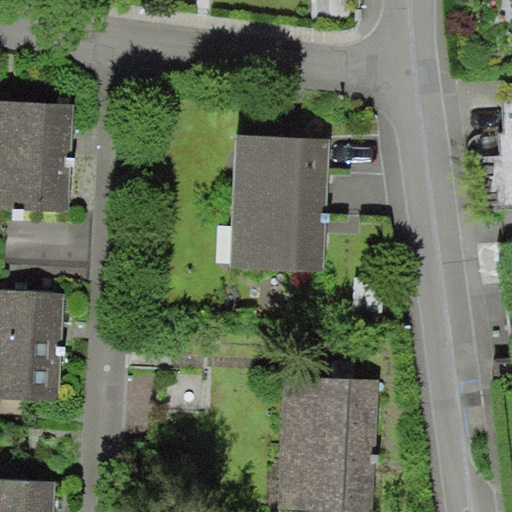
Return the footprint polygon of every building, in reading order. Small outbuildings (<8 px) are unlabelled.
[(75,109),(0,105),(0,206),(70,210),(75,109)] [(332,148),(239,142),(234,266),(332,273),(334,223),(389,227),(383,140),(332,148)] [(61,293),(0,289),(0,397),(55,400),(61,293)] [(380,378),(287,373),(280,504),(373,509),(380,378)] [(51,511),(53,483),(0,480),(0,511),(51,511)]
